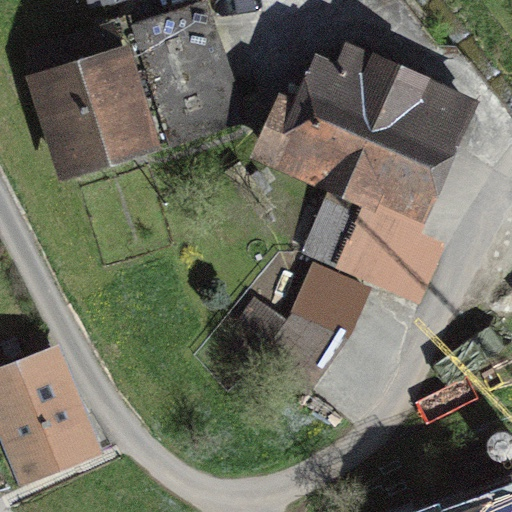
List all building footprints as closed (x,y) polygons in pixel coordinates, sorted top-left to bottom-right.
[(236,123),(196,3),(130,25),(169,144),(236,123)] [(107,32),(38,54),(72,164),(141,142),(107,32)] [(413,209),(448,129),(459,135),(472,108),(463,97),(354,48),(319,65),(310,89),(305,87),(296,108),(279,100),(260,141),(413,209)] [(304,251),(419,300),(437,259),(321,210),(304,251)] [(293,316),(339,336),(362,284),(315,264),(293,316)] [(56,355),(0,378),(0,428),(22,481),(62,464),(57,452),(89,438),(56,355)]
